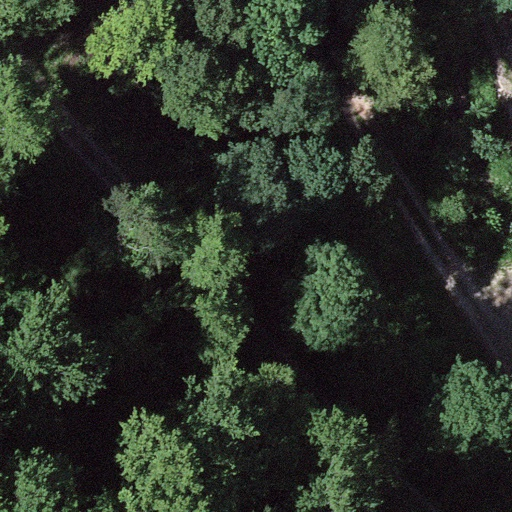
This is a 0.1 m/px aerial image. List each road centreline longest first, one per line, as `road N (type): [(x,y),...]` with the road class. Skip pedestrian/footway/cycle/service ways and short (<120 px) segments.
road 1 (track): [(0,15),(112,167),(358,452),(421,511)]
road 2 (track): [(511,347),(376,134),(313,0)]
